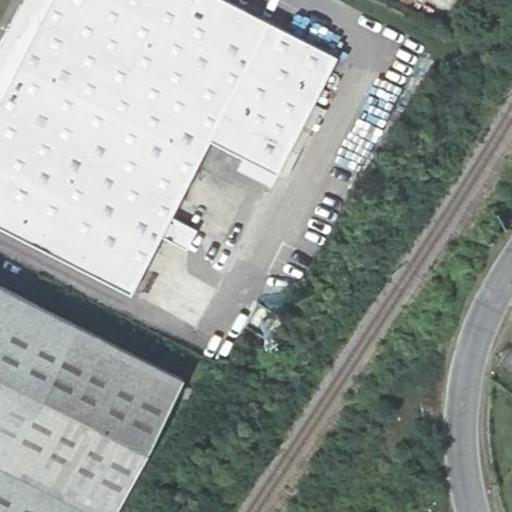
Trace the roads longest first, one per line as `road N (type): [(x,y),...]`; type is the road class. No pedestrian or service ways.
road 1 (unknown): [(314,0),(355,33),(356,83),(289,215),(254,257),(185,300),(149,307),(0,242)]
road 2 (tertiary): [(473,511),(461,434),(465,379),(476,333),(511,269)]
